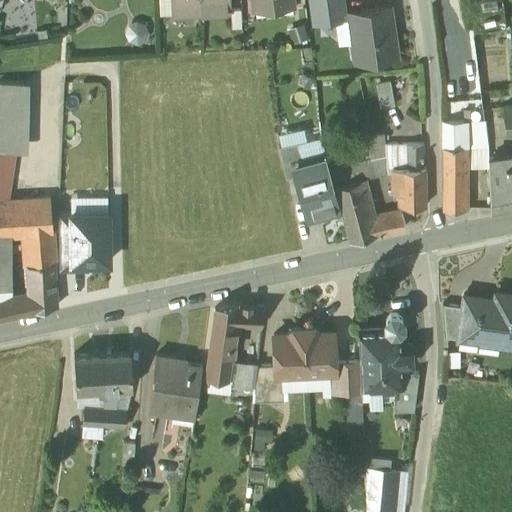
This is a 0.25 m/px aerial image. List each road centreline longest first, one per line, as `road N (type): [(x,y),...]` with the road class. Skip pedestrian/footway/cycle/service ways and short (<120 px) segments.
road 1 (tertiary): [(435,243),(0,336)]
road 2 (residential): [(435,243),(421,0)]
